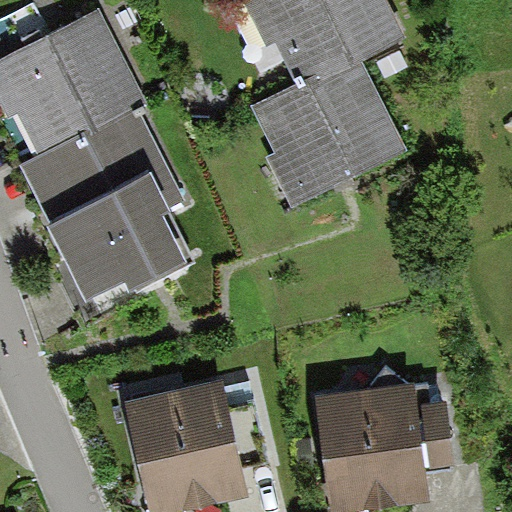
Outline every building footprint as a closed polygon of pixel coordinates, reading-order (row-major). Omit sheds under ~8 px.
[(0,109),(20,100),(40,140),(90,116),(94,124),(142,100),(148,98),(99,0),(97,0),(51,23),(39,0),(27,0),(0,13),(0,109)] [(276,36),(296,75),(319,63),(323,69),(364,48),(406,27),(392,0),(248,0),(269,40),(276,36)] [(296,75),(252,98),(277,146),(268,151),(293,200),(411,139),(364,48),(323,69),(319,63),(296,75)] [(90,116),(40,140),(20,152),(88,286),(127,266),(132,277),(191,247),(169,204),(190,193),(142,100),(94,124),(90,116)] [(227,368),(124,390),(150,508),(252,487),(246,460),(271,454),(258,392),(233,397),(227,368)] [(417,371),(318,384),(334,503),(432,490),(427,457),(458,453),(449,388),(420,392),(417,371)]
